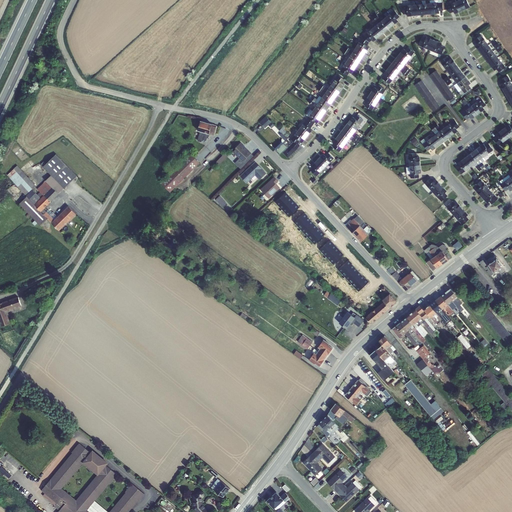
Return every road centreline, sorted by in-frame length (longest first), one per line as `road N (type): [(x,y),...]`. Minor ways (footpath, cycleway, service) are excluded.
road 1 (unclassified): [(159,106),(70,260),(0,295)]
road 2 (residential): [(487,218),(443,161),(494,117),(497,103),(443,24)]
road 3 (residential): [(286,170),(324,134),(389,44),(415,26),(443,24)]
road 4 (secondary): [(280,460),(342,365),(409,303)]
road 5 (residential): [(286,170),(409,303)]
road 6 (unclassified): [(74,0),(60,40),(80,82),(159,106)]
road 7 (unknown): [(35,487),(70,446),(82,443),(143,488),(136,511)]
road 8 (residential): [(174,108),(250,134),(286,170)]
